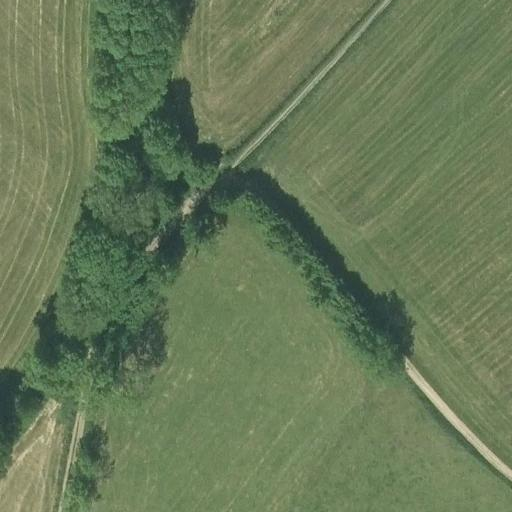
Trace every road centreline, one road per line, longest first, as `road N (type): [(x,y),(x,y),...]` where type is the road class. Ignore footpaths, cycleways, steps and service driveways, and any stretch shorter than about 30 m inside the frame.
road 1 (track): [(209,184),(231,184),(273,208),(449,417),(511,477)]
road 2 (track): [(209,184),(385,0)]
road 3 (track): [(63,511),(100,331)]
road 4 (track): [(143,153),(135,0)]
road 5 (track): [(115,300),(143,153)]
road 6 (track): [(209,184),(115,300)]
